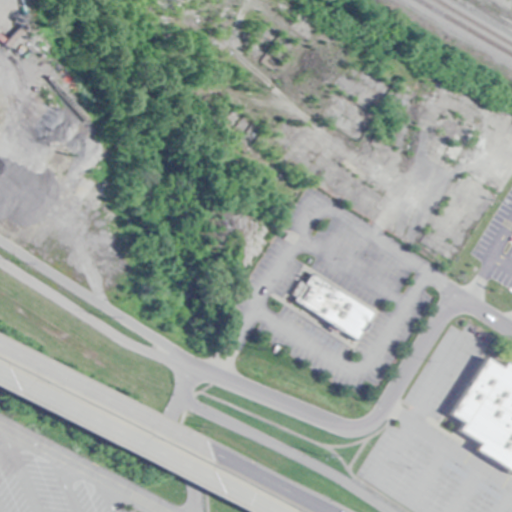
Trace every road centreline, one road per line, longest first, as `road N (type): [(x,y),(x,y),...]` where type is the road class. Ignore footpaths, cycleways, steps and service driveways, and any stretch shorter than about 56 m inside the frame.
road 1 (residential): [(0,239),(179,357),(345,425),(379,411),(455,290)]
road 2 (primary): [(305,499),(0,348)]
road 3 (primary): [(0,379),(275,511)]
road 4 (primary): [(389,511),(177,398)]
road 5 (residential): [(179,357),(132,346),(0,261)]
road 6 (residential): [(193,364),(168,419),(193,488),(190,511)]
